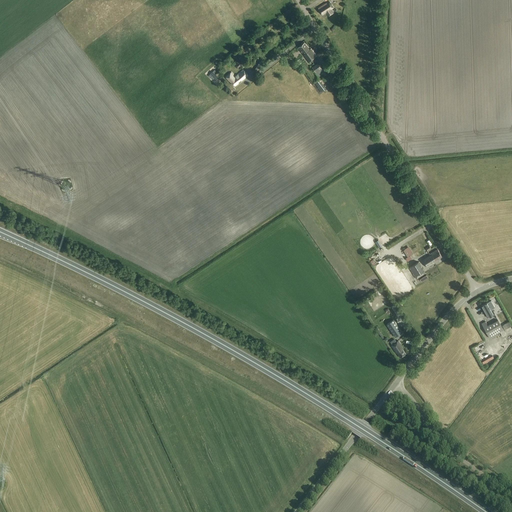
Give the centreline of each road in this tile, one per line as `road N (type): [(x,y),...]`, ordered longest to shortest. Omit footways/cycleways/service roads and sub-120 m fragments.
road 1 (trunk): [(485,511),(259,365),(0,232)]
road 2 (unclassified): [(477,290),(297,0)]
road 3 (unclassified): [(511,496),(442,445),(396,383)]
road 4 (tertiary): [(297,511),(396,383)]
road 5 (tertiary): [(396,383),(477,290)]
